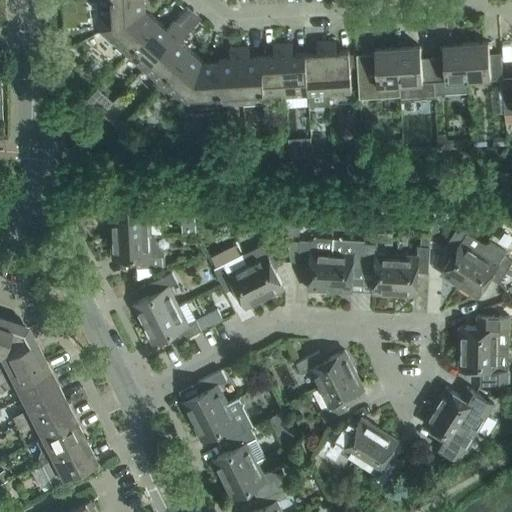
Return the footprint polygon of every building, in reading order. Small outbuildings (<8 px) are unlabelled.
[(98,0),(100,29),(146,8),(145,0),(98,0)] [(127,53),(158,18),(146,8),(100,29),(100,30),(127,53)] [(143,67),(181,25),(174,19),(167,27),(158,18),(127,53),(143,67)] [(159,82),(190,47),(181,39),(188,31),(181,25),(143,67),(159,82)] [(336,38),(326,39),(329,90),(351,89),(349,49),(336,50),(336,38)] [(329,90),(326,39),(317,40),(317,51),(305,51),(308,92),(329,90)] [(488,40),(466,42),(468,78),(502,76),(501,52),(489,52),(488,40)] [(308,92),(305,51),(293,52),(293,41),(283,42),(286,93),(308,92)] [(286,93),(283,42),(273,42),(274,53),(262,54),(264,94),(265,94),(286,93)] [(443,55),(432,56),(435,92),(469,90),(468,78),(466,42),(443,43),(443,55)] [(243,102),(239,44),(230,45),(231,56),(218,57),(221,103),(243,102)] [(264,94),(262,54),(249,55),(249,44),(239,44),(243,102),(266,101),(265,94),(264,94)] [(421,44),(398,46),(401,82),(400,82),(400,94),(401,99),(435,97),(435,92),(432,56),(421,57),(421,44)] [(401,82),(398,46),(375,47),(375,52),(357,53),(359,97),(400,94),(400,82),(401,82)] [(186,105),(202,58),(190,47),(159,82),(186,105)] [(221,103),(218,57),(202,58),(186,105),(221,103)] [(511,75),(502,76),(505,122),(511,121),(511,75)] [(159,211),(158,199),(118,202),(118,213),(110,213),(111,235),(151,233),(149,212),(159,211)] [(194,207),(180,208),(181,232),(195,231),(194,207)] [(486,242),(469,231),(458,224),(444,246),(454,252),(441,272),(459,283),(486,242)] [(283,261),(272,238),(268,230),(258,235),(261,243),(243,252),(265,296),(284,286),(274,266),(283,261)] [(430,244),(429,244),(430,231),(422,231),(421,244),(418,244),(417,253),(397,252),(395,292),(416,294),(418,270),(428,271),(430,244)] [(156,233),(151,233),(111,235),(112,256),(136,255),(137,266),(162,264),(161,252),(165,252),(164,249),(159,244),(158,242),(157,240),(156,237),(156,233)] [(329,289),(332,239),(311,238),(300,238),(298,264),(309,264),(308,288),(329,289)] [(363,267),(365,241),(332,239),(329,289),(351,290),(352,267),(363,267)] [(395,292),(397,252),(376,251),(376,241),(365,241),(363,267),(374,268),(373,291),(395,292)] [(511,262),(511,258),(504,253),(486,242),(459,283),(477,295),(490,276),(500,282),(511,262)] [(243,252),(214,267),(225,290),(235,285),(246,306),(265,296),(243,252)] [(133,302),(143,321),(178,304),(169,286),(177,281),(172,270),(149,282),(154,292),(133,302)] [(187,322),(178,304),(143,321),(152,341),(173,330),(178,340),(201,328),(196,318),(187,322)] [(207,312),(212,323),(223,318),(217,307),(207,312)] [(509,314),(484,314),(483,325),(460,325),(460,346),(509,347),(509,314)] [(18,338),(15,335),(18,325),(12,323),(13,319),(0,315),(0,354),(30,339),(28,334),(18,338)] [(0,355),(10,376),(44,358),(37,344),(34,346),(30,339),(0,354),(0,355)] [(509,368),(509,347),(460,346),(459,368),(483,368),(483,379),(508,380),(509,368)] [(319,386),(354,368),(345,348),(324,359),(319,349),(296,361),(301,371),(310,367),(319,386)] [(52,373),(44,358),(10,376),(21,396),(51,380),(48,375),(52,373)] [(227,378),(222,368),(198,380),(203,389),(182,400),(192,419),(227,401),(218,383),(227,378)] [(364,387),(354,368),(319,386),(329,404),(320,408),(325,419),(348,407),(344,398),(364,387)] [(0,391),(10,386),(6,378),(0,380),(0,391)] [(31,416),(65,399),(58,384),(54,386),(51,380),(21,396),(31,416)] [(494,402),(472,388),(466,397),(446,385),(435,403),(477,429),(494,402)] [(239,395),(227,401),(192,419),(202,438),(222,428),(227,438),(251,426),(253,425),(239,395)] [(73,414),(65,399),(31,416),(41,437),(72,421),(69,415),(73,414)] [(477,429),(435,403),(423,421),(443,434),(438,443),(459,457),(477,429)] [(11,416),(15,424),(26,418),(22,410),(11,416)] [(359,460),(380,427),(362,415),(349,435),(340,429),(326,451),(336,457),(342,449),(359,460)] [(30,427),(26,418),(15,424),(19,432),(30,427)] [(52,457),(86,439),(78,425),(75,427),(72,421),(41,437),(52,457)] [(266,455),(251,426),(227,438),(232,447),(212,458),(221,477),(257,459),(266,455)] [(398,439),(380,427),(359,460),(376,471),(371,479),(381,486),(395,464),(386,458),(398,439)] [(93,454),(86,439),(52,457),(41,463),(51,483),(93,462),(90,456),(93,454)] [(264,473),(257,459),(221,477),(231,496),(252,486),(257,496),(280,484),(281,484),(289,480),(282,467),(278,466),(264,473)] [(16,497),(7,479),(0,482),(0,492),(5,503),(16,497)] [(283,511),(277,500),(286,495),(281,484),(280,484),(257,496),(262,506),(249,511),(283,511)] [(386,488),(383,492),(387,497),(394,492),(390,487),(386,488)] [(88,511),(84,502),(63,511),(88,511)]
